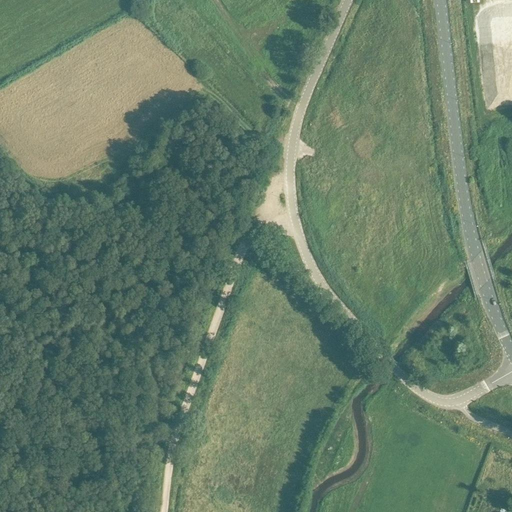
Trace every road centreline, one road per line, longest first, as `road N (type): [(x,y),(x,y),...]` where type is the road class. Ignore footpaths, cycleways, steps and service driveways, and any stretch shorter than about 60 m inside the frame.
road 1 (secondary): [(439,0),(468,228),(511,352)]
road 2 (track): [(295,221),(259,227),(239,250),(173,434),(161,511)]
